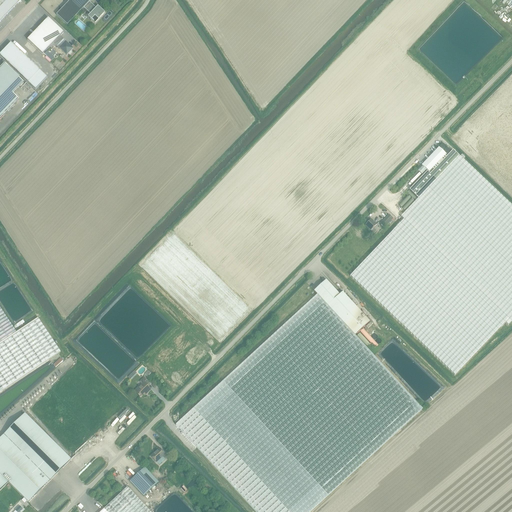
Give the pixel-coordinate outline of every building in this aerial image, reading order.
[(0,22),(4,18),(7,15),(11,11),(14,8),(21,0),(20,0),(7,0),(3,4),(0,7),(0,22)] [(91,0),(70,0),(56,15),(67,25),(84,8),(90,14),(88,16),(95,23),(105,13),(98,6),(96,8),(89,2),(91,0)] [(34,33),(27,40),(42,55),(49,47),(51,49),(54,46),(56,47),(57,46),(63,40),(59,37),(63,33),(48,18),(41,26),(34,33)] [(63,40),(57,46),(67,56),(68,54),(70,54),(71,53),(71,51),(73,49),(63,40)] [(47,78),(25,57),(11,43),(0,54),(0,56),(35,90),(47,78)] [(0,117),(18,99),(12,94),(23,83),(4,66),(0,70),(0,117)] [(423,166),(418,171),(422,175),(426,170),(431,174),(447,156),(438,148),(422,165),(423,166)] [(404,220),(350,276),(455,376),(505,323),(508,325),(511,321),(511,207),(453,151),(447,156),(431,174),(430,175),(427,172),(409,190),(418,199),(401,217),(404,220)] [(384,228),(393,219),(388,214),(380,223),(384,228)] [(374,234),(376,231),(373,228),(376,225),(371,219),(365,226),(374,234)] [(314,291),(317,295),(355,335),(369,322),(342,292),(339,295),(326,280),(314,291)] [(310,511),(423,409),(355,335),(317,295),(176,425),(255,511),(310,511)] [(0,392),(48,360),(60,352),(38,319),(17,333),(6,317),(0,307),(0,392)] [(375,349),(380,344),(367,329),(364,332),(373,342),(371,345),(375,349)] [(56,377),(66,367),(64,365),(54,374),(56,377)] [(134,392),(140,398),(146,392),(147,394),(151,390),(147,386),(150,383),(144,377),(140,382),(142,384),(134,392)] [(28,502),(71,460),(25,414),(0,439),(0,489),(7,482),(28,502)] [(159,449),(151,457),(156,463),(165,454),(159,449)] [(130,482),(144,496),(158,483),(145,468),(130,482)] [(150,511),(134,495),(127,487),(100,511),(150,511)]
